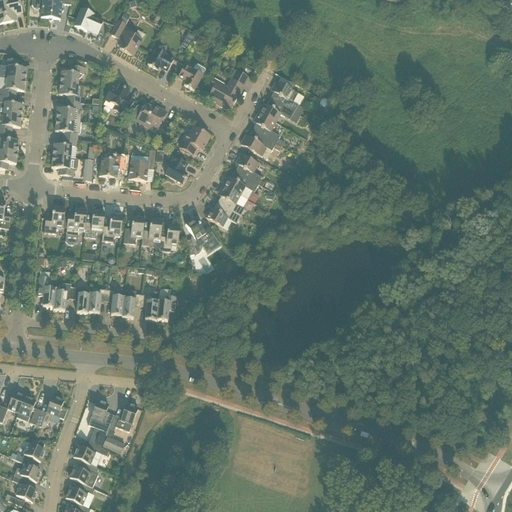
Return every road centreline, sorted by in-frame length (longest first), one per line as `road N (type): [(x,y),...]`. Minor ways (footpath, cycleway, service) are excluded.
road 1 (tertiary): [(500,494),(439,459),(163,368),(89,359)]
road 2 (residential): [(31,187),(170,206),(194,199),(233,134)]
road 3 (residential): [(46,49),(91,54),(233,134)]
road 4 (residential): [(172,339),(18,323)]
road 5 (residential): [(31,187),(46,49)]
road 6 (residential): [(18,323),(31,187)]
road 7 (residential): [(86,380),(55,471),(51,511)]
